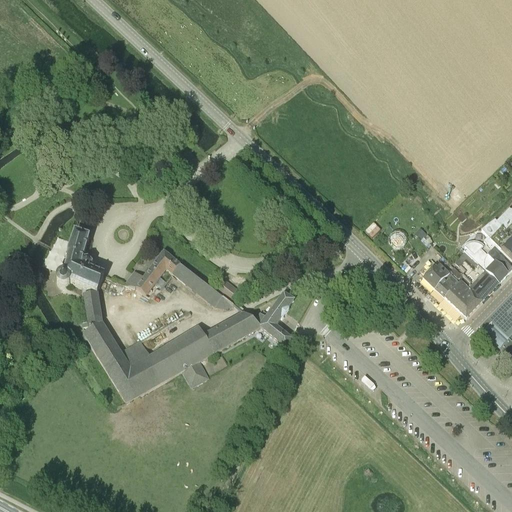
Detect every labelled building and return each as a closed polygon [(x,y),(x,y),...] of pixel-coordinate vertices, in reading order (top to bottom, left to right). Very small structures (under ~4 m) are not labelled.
[(511,225),(511,212),(511,211),(509,209),(496,223),(494,222),(481,233),(487,239),(495,246),(511,262),(511,231),(505,238),(502,235),(511,225)] [(82,262),(89,240),(74,235),(67,256),(66,266),(62,277),(59,278),(57,280),(56,283),(57,286),(59,289),(61,290),(64,290),(67,289),(69,287),(82,290),(85,287),(99,292),(104,278),(89,273),(92,267),(87,262),(82,262)] [(392,247),(402,255),(410,245),(400,237),(392,247)] [(483,243),(490,251),(495,246),(487,239),(483,243)] [(511,262),(495,246),(490,251),(492,252),(487,258),(481,251),(484,247),(479,244),(475,243),(472,243),(469,244),(466,245),(463,248),(467,252),(502,282),(511,272),(511,271),(508,268),(511,263),(511,262)] [(482,304),(502,282),(467,252),(455,265),(460,271),(465,266),(473,274),(466,280),(471,285),(469,287),(472,289),(470,292),(482,304)] [(174,262),(167,257),(163,254),(143,280),(137,276),(134,274),(124,287),(138,292),(146,299),(166,273),(174,262)] [(234,309),(222,300),(180,267),(174,262),(166,273),(214,311),(221,311),(225,311),(230,310),(234,309)] [(461,284),(460,285),(449,275),(450,275),(439,265),(435,269),(434,268),(422,281),(466,321),(482,304),(470,292),(461,284)] [(456,272),(453,276),(458,280),(461,277),(456,272)] [(218,289),(230,298),(238,288),(226,279),(218,289)] [(97,296),(99,292),(85,287),(82,290),(88,330),(83,333),(85,336),(83,337),(126,406),(182,374),(191,390),(207,381),(199,365),(260,330),(254,325),(242,315),(203,338),(198,329),(149,359),(140,343),(122,355),(103,326),(98,296),(97,296)] [(287,310),(293,302),(283,296),(265,320),(260,316),(254,325),(260,330),(286,350),(291,341),(275,328),(280,320),(282,321),(289,311),(287,310)] [(511,297),(487,323),(478,333),(479,333),(482,336),(511,364),(511,297)]
